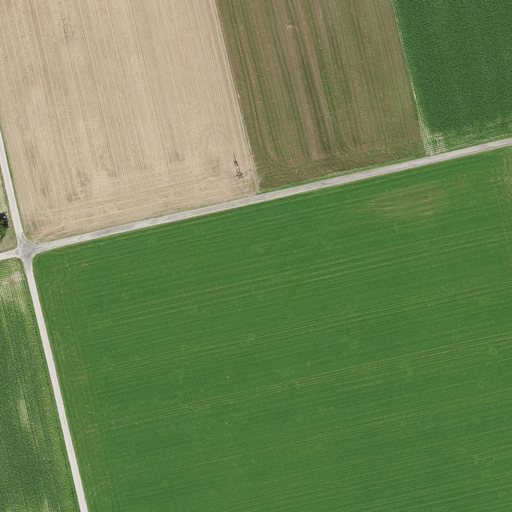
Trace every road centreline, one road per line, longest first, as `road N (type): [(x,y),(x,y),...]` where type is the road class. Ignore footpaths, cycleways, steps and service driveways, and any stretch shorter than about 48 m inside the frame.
road 1 (track): [(0,256),(511,141)]
road 2 (track): [(84,511),(0,142)]
